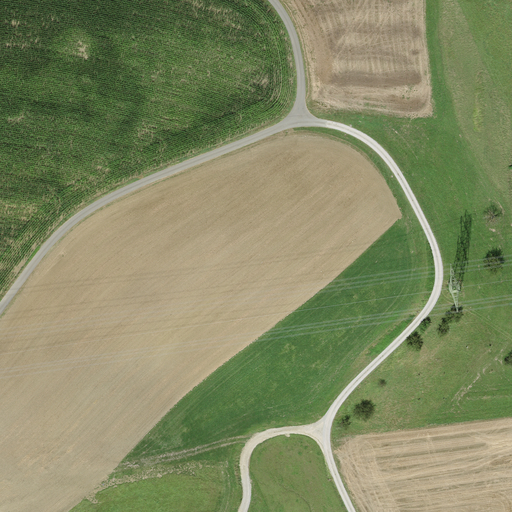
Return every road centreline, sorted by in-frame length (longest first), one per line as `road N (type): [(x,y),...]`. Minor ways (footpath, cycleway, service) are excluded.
road 1 (track): [(297,123),(352,132),(380,151),(432,241),(439,287),(326,417),(323,447),(349,511)]
road 2 (track): [(269,0),(295,49),(297,123),(93,207),(64,227),(0,308)]
road 3 (track): [(322,437),(289,431),(256,438),(243,452),(238,511)]
